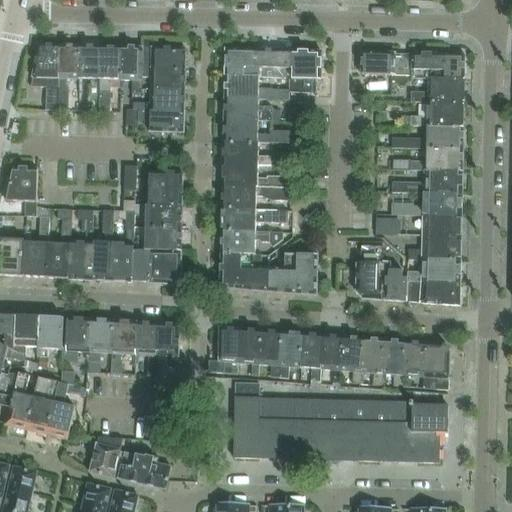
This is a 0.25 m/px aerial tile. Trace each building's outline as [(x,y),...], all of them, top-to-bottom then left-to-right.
[(32,79),(33,79),(31,88),(46,89),(46,112),(57,112),(58,47),(39,46),(39,47),(32,79)] [(57,112),(68,112),(68,88),(66,88),(66,81),(79,81),(80,47),(58,47),(57,112)] [(90,86),(88,86),(88,113),(99,113),(100,48),(80,47),(79,81),(90,81),(90,86)] [(99,113),(110,113),(111,82),(121,82),(122,48),(100,48),(99,113)] [(122,48),(121,82),(142,83),(142,79),(142,69),(142,61),(143,49),(122,48)] [(185,70),(186,50),(154,49),(152,49),(143,49),(142,61),(142,69),(185,70)] [(255,70),(256,51),(226,50),(225,78),(259,79),(263,79),(263,70),(255,70)] [(269,79),(283,79),(283,71),(291,71),(291,52),(256,51),(255,70),(263,70),(270,70),(269,79)] [(289,93),(316,94),(316,81),(321,81),(322,53),(291,52),(291,71),(283,71),(283,79),(286,79),(286,81),(289,81),(289,93)] [(361,76),(391,76),(411,77),(410,81),(412,81),(412,55),(396,55),(396,54),(362,53),(361,76)] [(428,81),(431,81),(432,71),(446,71),(446,56),(412,55),(412,81),(428,81)] [(432,71),(431,81),(465,82),(465,56),(446,56),(446,71),(432,71)] [(151,90),(185,91),(185,70),(142,69),(142,79),(151,79),(151,90)] [(225,100),(259,101),(259,100),(289,101),(289,91),(272,91),(272,90),(259,90),(259,79),(225,78),(225,100)] [(465,82),(431,81),(428,81),(427,94),(410,94),(410,104),(426,105),(464,105),(465,82)] [(137,111),(138,111),(184,112),(185,91),(151,90),(150,105),(137,105),(137,111)] [(258,112),(259,101),(225,100),(224,122),(258,123),(271,123),(272,109),(263,108),(263,112),(258,112)] [(401,127),(411,127),(411,128),(427,128),(464,129),(464,105),(426,105),(426,117),(401,117),(401,127)] [(137,111),(127,111),(126,127),(138,127),(138,122),(150,123),(150,133),(184,134),(184,112),(138,111),(137,111)] [(258,123),(224,122),(224,144),(259,145),(289,145),(289,133),(271,133),(271,136),(258,136),(258,123)] [(391,150),(426,151),(463,152),(464,129),(427,128),(426,140),(392,140),(391,150)] [(259,145),(224,144),(223,167),(258,168),(271,168),(271,158),(258,158),(259,145)] [(411,162),(410,172),(423,173),(463,174),(463,152),(426,151),(426,162),(411,162)] [(274,156),(274,164),(278,164),(288,164),(288,156),(278,156),(274,156)] [(393,162),(392,172),(396,172),(410,172),(411,162),(393,162)] [(137,168),(125,167),(124,192),(137,192),(137,168)] [(258,168),(223,167),(223,187),(290,189),(291,179),(267,178),(267,180),(257,180),(258,168)] [(37,218),(37,210),(38,170),(14,169),(7,203),(26,203),(25,218),(37,218)] [(149,207),(182,207),(183,174),(150,173),(149,207)] [(391,195),(423,196),(462,197),(463,174),(423,173),(423,184),(392,184),(391,195)] [(290,189),(223,187),(222,211),(256,212),(257,198),(263,198),(263,200),(269,201),(269,202),(290,202),(290,189)] [(391,217),(422,218),(462,219),(462,197),(423,196),(422,208),(414,208),(414,205),(391,205),(391,217)] [(133,283),(134,251),(134,244),(135,217),(135,206),(135,202),(124,202),(124,212),(125,212),(125,231),(126,232),(126,246),(112,245),(110,282),(133,284),(133,283)] [(182,207),(149,207),(135,206),(135,217),(146,217),(146,229),(182,230),(182,207)] [(41,210),(41,219),(51,219),(51,211),(51,210),(41,210)] [(256,212),(222,211),(222,233),(255,234),(256,224),(288,224),(288,212),(282,212),(256,212)] [(93,222),(94,212),(79,212),(78,221),(82,221),(82,233),(85,233),(85,243),(71,242),(69,280),(90,281),(92,243),(93,222)] [(114,223),(114,213),(103,212),(103,222),(102,234),(106,234),(106,244),(92,243),(90,281),(110,282),(112,245),(114,223)] [(422,218),(422,240),(461,241),(462,219),(422,218)] [(39,245),(25,244),(23,278),(47,279),(48,245),(51,219),(41,219),(39,245)] [(71,231),(72,221),(63,220),(62,230),(61,246),(48,245),(47,279),(69,280),(71,242),(70,242),(71,231)] [(376,220),(376,235),(398,236),(398,220),(376,220)] [(134,244),(134,251),(181,252),(182,230),(146,229),(145,244),(134,244)] [(269,244),(269,234),(255,234),(222,233),(221,256),(254,256),(255,256),(255,242),(260,242),(260,243),(269,244)] [(269,234),(269,244),(273,249),(283,241),(283,234),(269,234)] [(1,240),(0,265),(0,276),(22,278),(24,244),(24,241),(1,240)] [(408,262),(421,262),(461,263),(461,241),(422,240),(421,252),(409,252),(408,262)] [(362,299),(363,300),(372,300),(372,301),(381,301),(382,291),(382,282),(386,282),(386,280),(390,279),(390,272),(390,265),(382,264),(382,259),(383,249),(363,249),(362,265),(357,264),(357,265),(357,292),(356,293),(357,293),(363,299),(362,299)] [(134,251),(133,283),(149,284),(162,285),(175,286),(181,280),(181,252),(134,251)] [(291,294),(317,296),(318,256),(285,255),(285,257),(285,269),(292,269),(291,294)] [(254,256),(221,256),(220,289),(237,290),(239,271),(242,271),(243,268),(253,268),(254,256)] [(254,256),(253,268),(243,268),(242,271),(239,271),(237,290),(268,293),(268,268),(261,268),(261,256),(255,256),(254,256)] [(408,283),(421,283),(460,284),(461,263),(421,262),(421,272),(408,272),(408,280),(408,283)] [(290,294),(291,294),(292,269),(285,269),(268,268),(268,293),(290,294)] [(386,292),(385,301),(407,303),(408,293),(408,283),(408,280),(403,279),(403,272),(390,272),(390,279),(386,280),(386,282),(386,292)] [(460,284),(421,283),(408,283),(408,293),(407,303),(420,305),(460,307),(460,284)] [(0,337),(5,337),(5,348),(8,350),(14,353),(14,347),(16,317),(0,316),(0,337)] [(38,349),(39,328),(40,319),(16,317),(14,347),(14,353),(24,356),(26,356),(26,348),(38,349)] [(57,320),(40,319),(39,328),(38,349),(37,358),(48,358),(48,351),(62,351),(64,320),(57,320)] [(61,361),(67,361),(77,362),(77,354),(89,355),(90,321),(68,320),(67,330),(66,352),(62,352),(61,361)] [(89,355),(88,362),(100,363),(101,356),(111,356),(113,323),(90,321),(89,355)] [(111,356),(111,375),(121,376),(122,365),(121,365),(121,357),(136,358),(138,324),(113,323),(111,356)] [(138,324),(136,358),(147,359),(146,377),(158,378),(161,325),(138,324)] [(168,359),(179,359),(180,326),(161,325),(158,378),(187,379),(187,371),(168,370),(168,359)] [(220,329),(219,363),(209,362),(209,374),(238,376),(239,365),(241,331),(220,329)] [(252,366),(251,377),(258,378),(259,366),(262,332),(241,331),(239,365),(252,366)] [(278,379),(282,334),(262,332),(259,366),(272,367),(271,379),(278,379)] [(300,369),(303,335),(282,334),(278,379),(288,380),(289,368),(300,369)] [(322,359),(324,337),(303,335),(300,369),(311,370),(310,386),(319,387),(321,371),(322,359)] [(341,372),(342,361),(344,338),(324,337),(322,359),(321,371),(334,372),(333,388),(340,389),(341,372)] [(362,374),(363,351),(364,340),(344,338),(342,361),(341,372),(353,373),(352,385),(361,386),(362,374)] [(381,387),(382,384),(385,341),(364,340),(363,351),(362,374),(374,375),(373,386),(381,387)] [(394,377),(393,388),(402,388),(403,377),(406,343),(385,341),(382,384),(386,384),(387,376),(394,377)] [(403,377),(424,379),(427,345),(406,343),(403,377)] [(12,367),(5,365),(6,357),(24,362),(26,356),(24,356),(14,353),(8,350),(5,348),(0,344),(0,375),(16,379),(16,375),(10,374),(10,372),(12,367)] [(423,389),(449,391),(448,391),(449,380),(450,352),(445,346),(444,346),(427,345),(424,379),(423,389)] [(40,360),(39,369),(47,369),(48,361),(40,360)] [(88,362),(87,375),(88,375),(99,375),(100,375),(100,363),(88,362)] [(62,373),(61,384),(74,387),(74,381),(75,373),(62,373)] [(0,395),(13,399),(15,392),(13,392),(16,379),(0,375),(0,395)] [(13,399),(7,425),(16,427),(18,430),(23,431),(26,429),(27,430),(34,399),(24,397),(29,377),(19,375),(15,392),(13,399)] [(48,380),(48,382),(38,379),(34,399),(27,430),(36,432),(38,435),(43,436),(46,434),(47,434),(54,404),(53,404),(56,393),(58,384),(60,384),(60,382),(48,380)] [(66,395),(68,386),(60,384),(58,384),(56,393),(53,404),(54,404),(47,434),(56,436),(58,439),(63,441),(66,439),(68,439),(75,408),(64,406),(66,395)] [(449,407),(438,407),(439,395),(414,393),(414,403),(410,403),(260,400),(260,399),(260,385),(236,384),(235,398),(234,459),(259,460),(259,458),(297,459),(297,461),(319,462),(319,461),(327,461),(330,460),(333,456),(344,456),(347,461),(350,462),(357,462),(358,463),(379,463),(379,461),(418,462),(418,464),(440,465),(440,443),(442,443),(442,438),(440,438),(440,435),(448,435),(449,407)] [(68,386),(66,395),(85,399),(87,391),(68,386)] [(0,423),(7,425),(13,399),(0,395),(0,423)] [(114,479),(121,449),(123,439),(99,438),(97,445),(90,473),(114,479)] [(80,439),(69,440),(70,447),(80,447),(80,439)] [(146,458),(125,453),(119,480),(166,491),(171,468),(157,464),(158,460),(146,457),(146,458)] [(0,487),(5,489),(10,467),(0,464),(0,487)] [(37,473),(14,468),(9,490),(33,495),(34,489),(37,473)] [(105,511),(106,511),(111,490),(88,485),(83,507),(105,511)] [(33,495),(9,490),(4,511),(8,511),(28,511),(31,502),(33,495)] [(135,511),(139,497),(115,491),(110,511),(135,511)]
